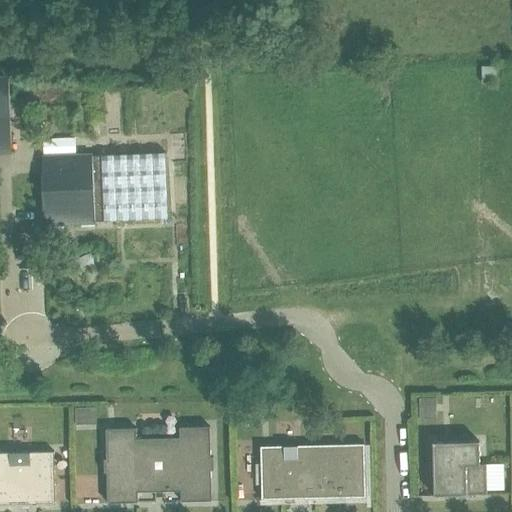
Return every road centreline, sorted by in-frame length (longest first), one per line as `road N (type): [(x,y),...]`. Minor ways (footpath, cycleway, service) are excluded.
road 1 (residential): [(396,421),(381,387),(335,367),(314,322),(285,316),(214,323)]
road 2 (residential): [(18,318),(48,338),(214,323)]
